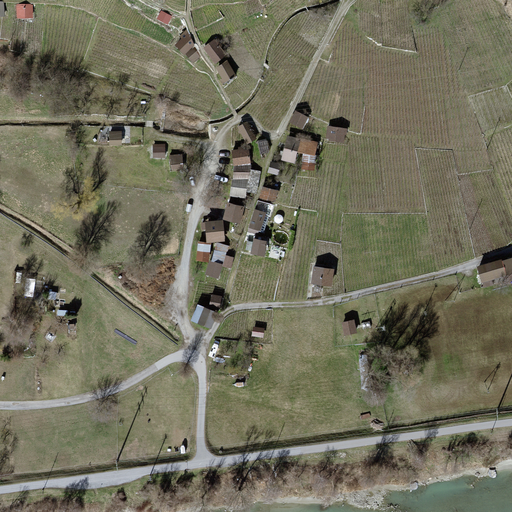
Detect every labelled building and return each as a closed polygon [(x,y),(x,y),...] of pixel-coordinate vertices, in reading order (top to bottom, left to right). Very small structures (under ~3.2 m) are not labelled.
[(29,6),(20,6),(21,16),(29,15),(29,6)] [(178,20),(167,14),(163,22),(174,27),(178,20)] [(199,47),(190,39),(181,50),(190,58),(199,47)] [(220,43),(210,51),(222,66),(232,58),(220,43)] [(234,63),(222,70),(230,86),(243,79),(234,63)] [(307,117),(295,112),(290,124),(302,128),(307,117)] [(249,121),(238,127),(247,144),(258,138),(249,121)] [(345,130),(329,127),(328,139),(344,141),(345,130)] [(121,133),(110,133),(111,146),(122,146),(121,133)] [(300,140),(288,137),(283,159),(295,162),(300,140)] [(314,170),(317,142),(306,141),(303,169),(314,170)] [(248,146),(233,147),(236,166),(232,194),(245,197),(248,164),(248,146)] [(164,147),(155,148),(155,156),(165,155),(164,147)] [(182,157),(172,158),(174,169),(183,168),(182,157)] [(272,163),(269,173),(276,175),(279,165),(272,163)] [(276,191),(263,188),(262,197),(274,199),(276,191)] [(244,207),(228,203),(224,218),(240,222),(244,207)] [(263,212),(254,210),(249,230),(258,232),(263,212)] [(219,221),(199,223),(200,229),(205,229),(206,240),(221,238),(219,221)] [(268,238),(255,236),(253,250),(266,252),(268,238)] [(208,243),(198,242),(197,260),(207,260),(208,243)] [(234,258),(227,256),(225,265),(232,267),(234,258)] [(502,262),(478,269),(483,286),(492,283),(491,279),(504,275),(504,274),(511,271),(511,259),(502,263),(502,262)] [(221,265),(211,262),(207,273),(217,276),(221,265)] [(332,270),(315,267),(313,283),(330,285),(332,270)] [(221,299),(212,297),(210,306),(219,308),(221,299)] [(216,311),(201,306),(196,321),(210,326),(216,311)] [(358,324),(346,326),(349,339),(361,336),(358,324)]
